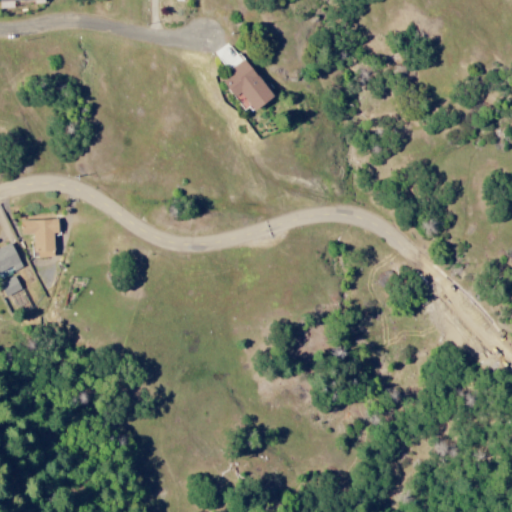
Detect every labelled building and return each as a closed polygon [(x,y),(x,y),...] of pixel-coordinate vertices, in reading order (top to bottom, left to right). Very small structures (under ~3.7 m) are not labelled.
[(0,0),(0,9),(12,9),(12,2),(43,1),(42,0),(0,0)] [(272,99),(243,59),(227,71),(231,76),(221,83),(241,112),(248,107),(252,113),(272,99)] [(58,234),(57,219),(19,221),(20,235),(31,234),(32,258),(52,257),(51,234),(58,234)] [(0,273),(20,265),(10,244),(0,247),(0,273)] [(0,281),(0,288),(3,297),(19,290),(13,276),(0,281)]
